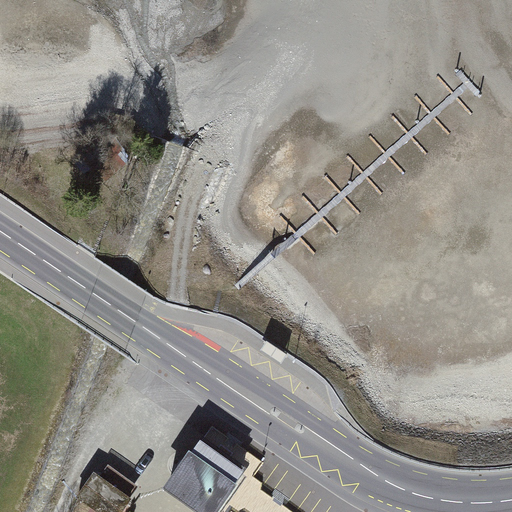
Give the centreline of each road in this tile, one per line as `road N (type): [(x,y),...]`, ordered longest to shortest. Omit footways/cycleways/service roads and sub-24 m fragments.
road 1 (secondary): [(418,495),(217,377),(0,231)]
road 2 (track): [(129,425),(97,434),(59,511)]
